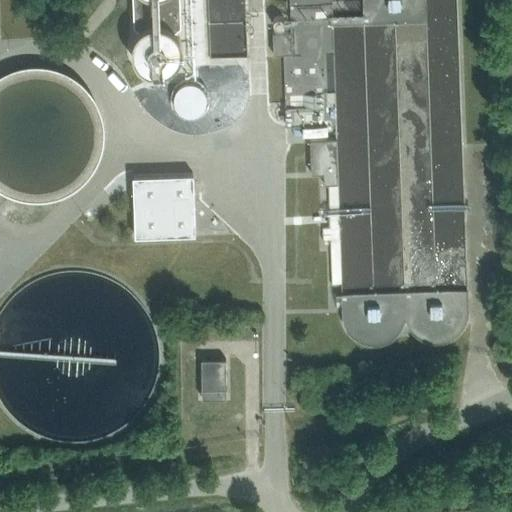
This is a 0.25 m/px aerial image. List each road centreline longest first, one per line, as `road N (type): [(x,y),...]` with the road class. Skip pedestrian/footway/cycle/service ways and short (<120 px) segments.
road 1 (unclassified): [(0,507),(206,485),(251,491),(282,511)]
road 2 (unclassified): [(339,511),(413,436),(511,396)]
